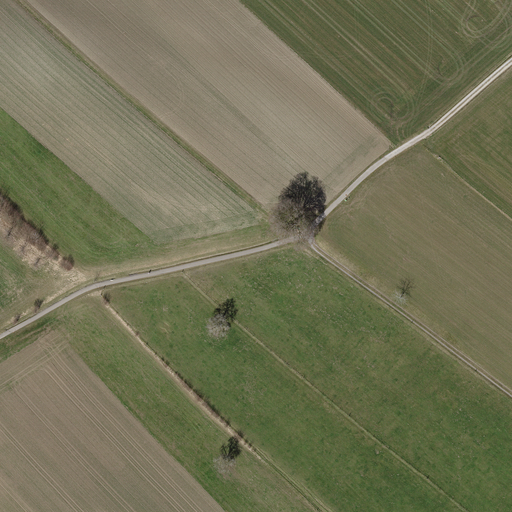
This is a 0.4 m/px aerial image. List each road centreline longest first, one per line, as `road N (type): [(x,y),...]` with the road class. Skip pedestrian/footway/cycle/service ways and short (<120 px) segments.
road 1 (track): [(0,338),(94,286),(302,236),(365,175),(511,63)]
road 2 (track): [(511,393),(302,236)]
